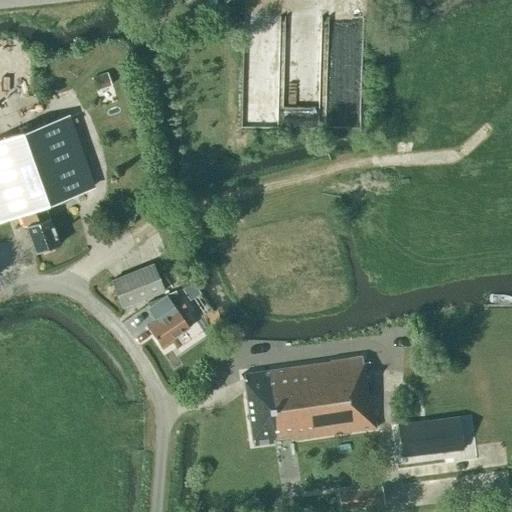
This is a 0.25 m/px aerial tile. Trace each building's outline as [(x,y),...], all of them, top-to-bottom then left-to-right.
[(253,13),(258,100),(278,99),(277,72),(285,72),(282,11),(253,13)] [(100,107),(135,96),(126,68),(91,79),(100,107)] [(36,254),(58,246),(45,209),(73,199),(72,197),(88,191),(86,186),(92,184),(68,116),(0,141),(0,221),(20,215),(24,228),(26,227),(36,254)] [(121,308),(164,291),(153,265),(110,282),(121,308)] [(187,311),(183,305),(174,292),(147,304),(155,316),(168,307),(171,311),(146,328),(160,348),(188,328),(179,316),(187,311)] [(364,377),(361,357),(330,361),(330,363),(242,375),(252,447),(274,444),(273,440),(294,438),(294,441),(376,429),(373,409),(379,408),(378,395),(367,396),(365,383),(369,383),(368,377),(364,377)] [(397,425),(402,459),(463,451),(459,417),(397,425)] [(341,511),(384,505),(381,487),(339,493),(341,511)]
